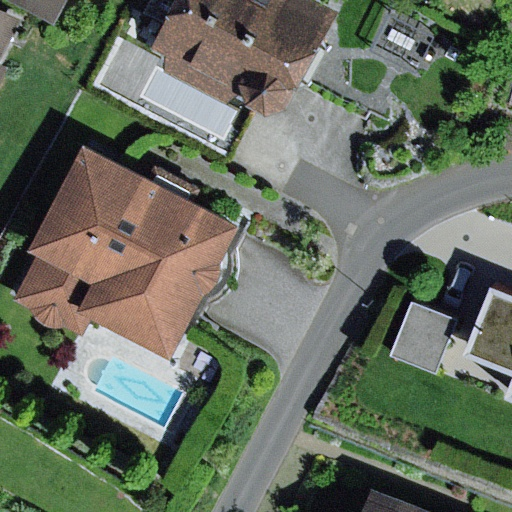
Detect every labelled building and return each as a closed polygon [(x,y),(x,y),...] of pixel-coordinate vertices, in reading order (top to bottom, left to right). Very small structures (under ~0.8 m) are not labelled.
[(70,0),(24,0),(60,19),(70,0)] [(344,7),(329,0),(181,0),(160,41),(173,48),(171,65),(234,98),(247,88),(256,91),(257,94),(276,105),(297,99),(344,7)] [(24,17),(0,3),(0,83),(10,65),(1,60),(24,17)] [(246,220),(90,138),(34,244),(43,248),(16,298),(32,307),(36,317),(46,324),(58,327),(69,326),(85,334),(98,311),(176,352),(246,220)] [(511,287),(499,283),(472,351),(511,365),(511,390),(511,392),(511,287)] [(461,317),(414,298),(392,354),(439,373),(461,317)] [(456,511),(377,482),(366,511),(456,511)]
